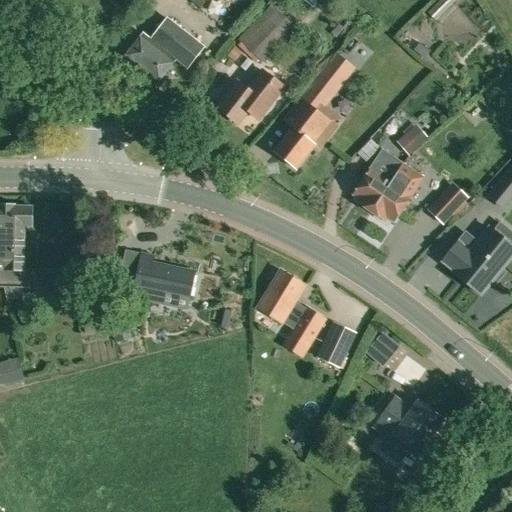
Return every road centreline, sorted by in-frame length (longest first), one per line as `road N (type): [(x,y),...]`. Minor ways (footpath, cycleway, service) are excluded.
road 1 (primary): [(511,398),(377,285),(278,227),(223,203),(104,178)]
road 2 (tertiary): [(104,178),(107,116),(97,93),(0,21)]
